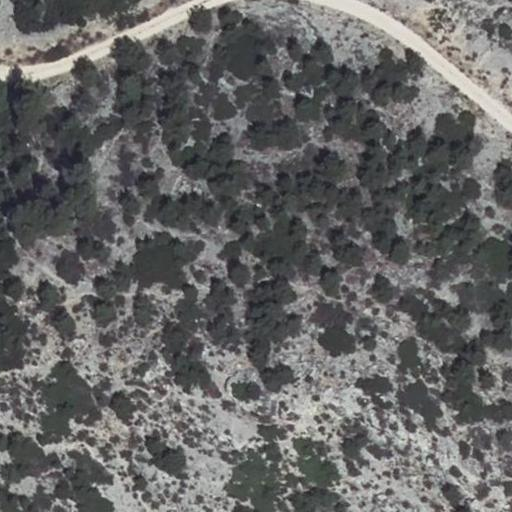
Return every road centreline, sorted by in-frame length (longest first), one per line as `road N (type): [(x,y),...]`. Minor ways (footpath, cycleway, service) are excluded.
road 1 (track): [(227,0),(131,53),(89,67),(0,76)]
road 2 (track): [(511,121),(370,10),(343,0)]
